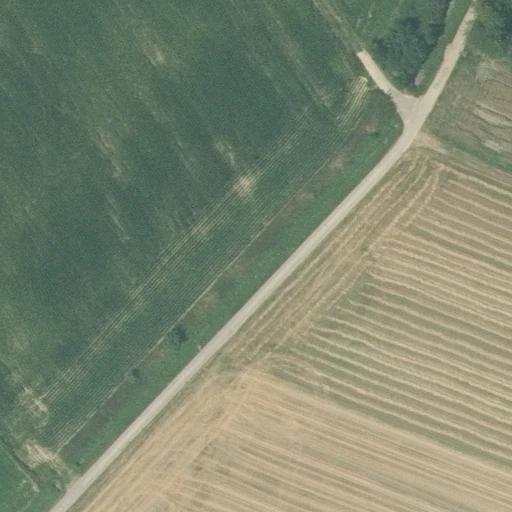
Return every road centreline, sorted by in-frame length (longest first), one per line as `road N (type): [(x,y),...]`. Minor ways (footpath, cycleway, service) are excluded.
road 1 (track): [(55,511),(408,137)]
road 2 (track): [(415,123),(386,97),(321,0)]
